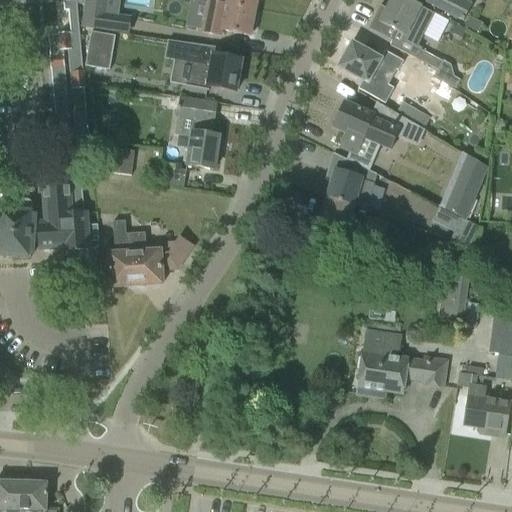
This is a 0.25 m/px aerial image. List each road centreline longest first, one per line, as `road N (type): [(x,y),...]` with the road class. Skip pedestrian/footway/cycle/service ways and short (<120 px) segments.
road 1 (residential): [(123,460),(129,405),(168,330),(231,248),(332,0)]
road 2 (tertiary): [(471,511),(123,460)]
road 3 (residential): [(0,280),(41,347),(72,351),(69,455)]
